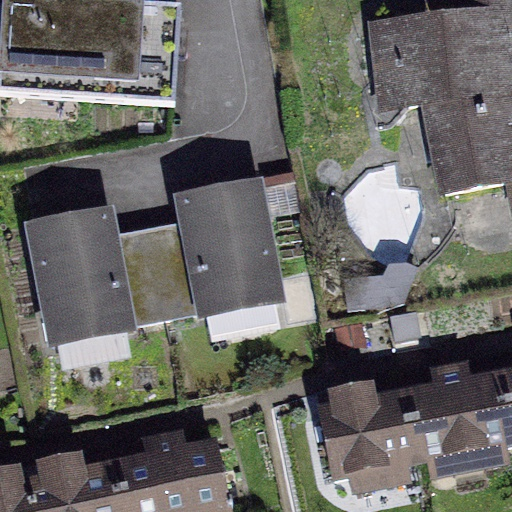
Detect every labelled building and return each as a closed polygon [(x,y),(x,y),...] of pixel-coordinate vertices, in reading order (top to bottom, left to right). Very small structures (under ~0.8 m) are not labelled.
[(511,0),(510,0),(343,27),(358,118),(425,108),(440,202),(511,190),(511,0)] [(176,13),(6,1),(0,91),(0,93),(171,105),(176,13)] [(206,307),(278,293),(258,188),(185,202),(206,307)] [(54,336),(125,325),(105,220),(33,232),(54,336)] [(511,450),(511,369),(495,373),(510,451),(511,450)] [(510,451),(495,373),(409,390),(424,468),(510,451)] [(424,468),(409,390),(322,407),(337,484),(424,468)] [(228,511),(215,441),(124,459),(134,511),(228,511)] [(134,511),(124,459),(33,477),(40,511),(134,511)] [(0,511),(40,511),(33,477),(0,483),(0,511)]
